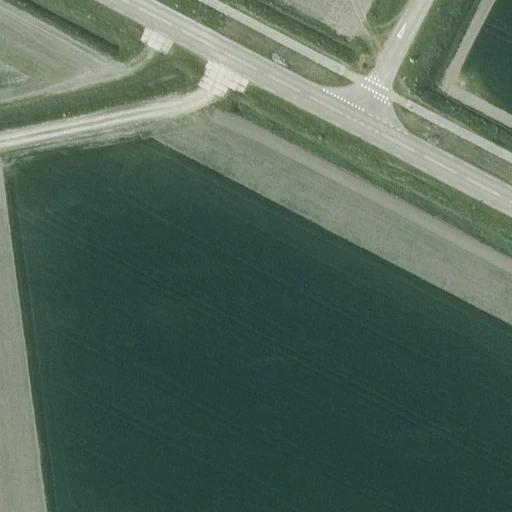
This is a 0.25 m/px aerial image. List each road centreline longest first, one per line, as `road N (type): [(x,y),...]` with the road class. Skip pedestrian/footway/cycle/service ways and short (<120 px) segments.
road 1 (secondary): [(357,122),(124,0)]
road 2 (secondary): [(511,202),(357,122)]
road 3 (unclassified): [(357,122),(421,0)]
